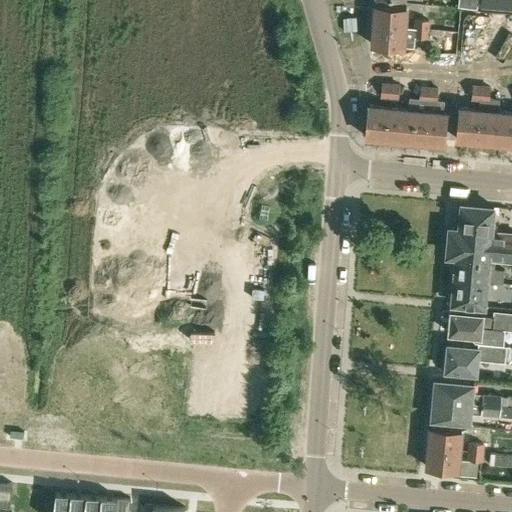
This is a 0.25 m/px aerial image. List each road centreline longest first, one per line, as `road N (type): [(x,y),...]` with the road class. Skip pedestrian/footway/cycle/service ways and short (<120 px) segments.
road 1 (residential): [(343,169),(315,490)]
road 2 (residential): [(0,457),(315,490)]
road 3 (residential): [(511,508),(315,490)]
road 4 (residential): [(311,0),(343,169)]
road 5 (residential): [(511,185),(343,169)]
